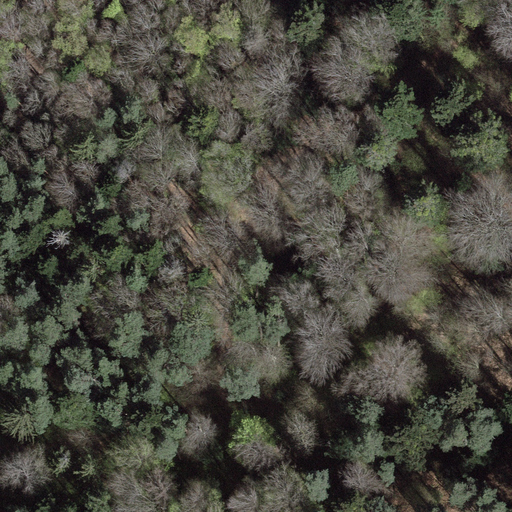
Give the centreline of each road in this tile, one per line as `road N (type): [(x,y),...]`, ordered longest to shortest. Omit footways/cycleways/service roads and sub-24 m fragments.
road 1 (track): [(243,511),(222,314),(235,241),(312,142),(511,1)]
road 2 (track): [(0,276),(90,439),(105,511)]
